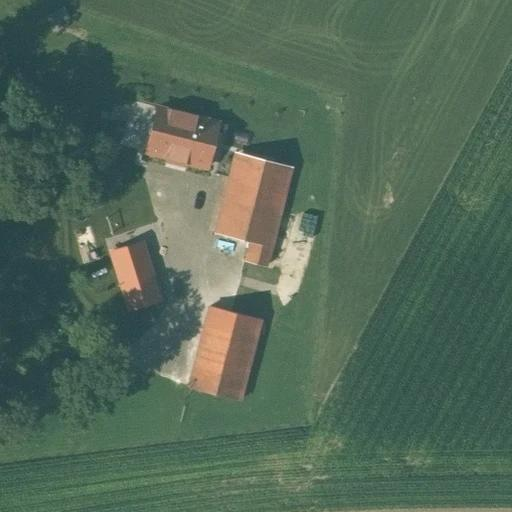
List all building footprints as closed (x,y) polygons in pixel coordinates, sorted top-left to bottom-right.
[(49,24),(68,16),(63,6),(45,14),(49,24)] [(141,117),(131,150),(200,171),(215,122),(158,104),(153,121),(141,117)] [(299,127),(239,110),(206,229),(245,239),(240,258),(262,264),(282,193),(289,195),(291,187),(283,185),(299,127)] [(138,236),(105,247),(125,307),(158,296),(138,236)] [(258,318),(208,305),(188,384),(238,397),(258,318)]
